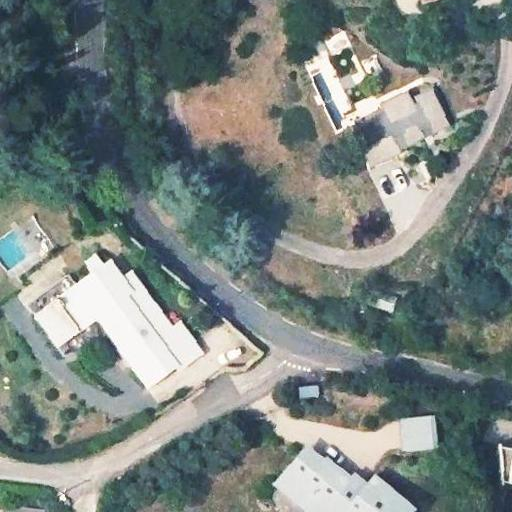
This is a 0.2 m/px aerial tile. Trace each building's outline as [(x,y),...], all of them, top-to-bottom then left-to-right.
[(448,132),(431,95),(413,102),(416,108),(412,109),(407,97),(378,110),(381,118),(360,127),(358,125),(351,128),(353,131),(363,153),(359,155),(367,174),(399,159),(397,156),(424,144),(419,135),(427,131),(431,140),(448,132)] [(431,140),(427,131),(419,135),(424,144),(431,140)] [(172,375),(198,360),(182,332),(171,339),(141,287),(131,294),(123,300),(112,284),(119,279),(108,263),(51,299),(57,309),(40,319),(56,344),(94,320),(102,315),(132,361),(125,366),(140,389),(169,371),(172,375)] [(121,278),(119,279),(112,284),(123,300),(131,294),(121,278)] [(94,320),(125,366),(132,361),(102,315),(94,320)] [(422,424),(397,424),(398,456),(423,455),(422,424)] [(296,479),(314,460),(297,445),(279,465),(296,479)] [(511,511),(511,448),(506,447),(499,490),(511,491),(511,504),(509,511),(511,511)] [(310,511),(316,506),(323,511),(400,511),(360,480),(351,492),(314,460),(296,479),(279,465),(260,486),(290,511),(310,511)]
